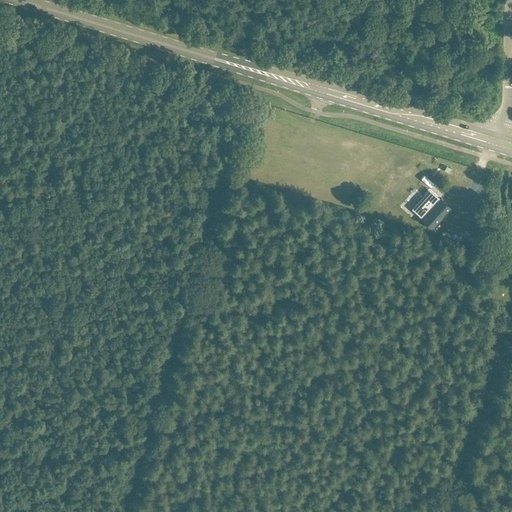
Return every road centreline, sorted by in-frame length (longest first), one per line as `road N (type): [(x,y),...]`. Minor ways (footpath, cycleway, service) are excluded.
road 1 (tertiary): [(496,143),(16,0)]
road 2 (unclassified): [(496,143),(505,122),(511,0)]
